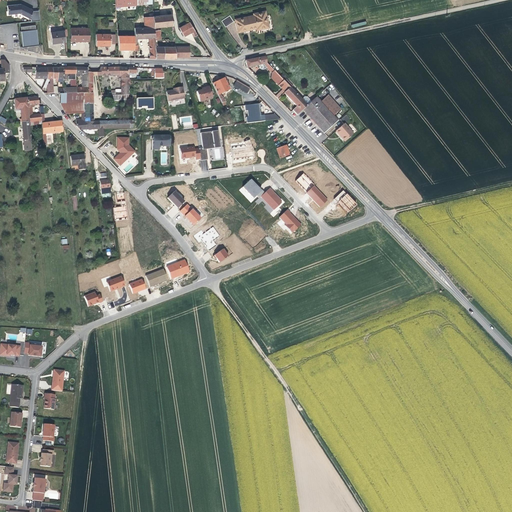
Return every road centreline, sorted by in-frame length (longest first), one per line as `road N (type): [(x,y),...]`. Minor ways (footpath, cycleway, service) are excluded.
road 1 (unclassified): [(231,65),(508,0)]
road 2 (track): [(366,511),(209,279)]
road 3 (track): [(65,511),(86,328),(0,321)]
road 4 (residential): [(137,192),(157,181),(265,167),(326,234)]
road 5 (residential): [(209,279),(92,324),(36,371)]
road 6 (residential): [(16,71),(137,192)]
road 7 (residential): [(0,500),(22,497),(36,371)]
road 8 (secondary): [(17,57),(153,62)]
road 9 (track): [(511,183),(381,214)]
road 10 (residential): [(326,234),(209,279)]
